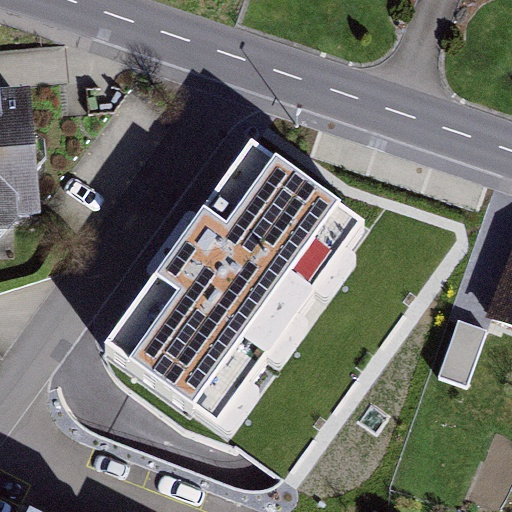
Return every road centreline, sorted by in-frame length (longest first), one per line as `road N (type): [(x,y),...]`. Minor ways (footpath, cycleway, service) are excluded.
road 1 (residential): [(247,74),(0,420)]
road 2 (tertiary): [(511,166),(247,74)]
road 3 (tertiary): [(247,74),(29,0)]
road 4 (unknown): [(474,4),(415,133)]
